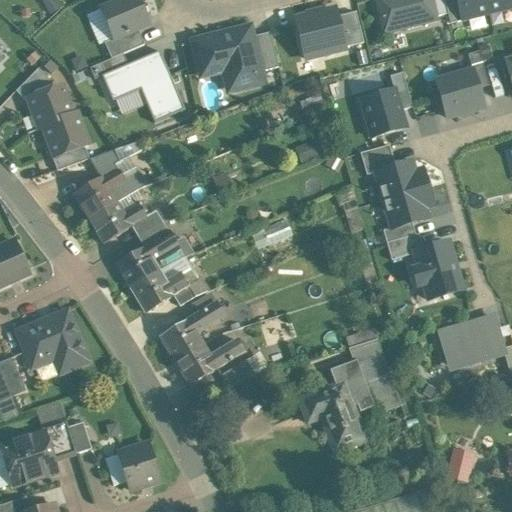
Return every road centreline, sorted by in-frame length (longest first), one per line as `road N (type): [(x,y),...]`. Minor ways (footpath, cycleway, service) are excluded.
road 1 (unclassified): [(226,511),(135,346),(0,166)]
road 2 (residential): [(511,120),(457,136),(444,172),(476,284)]
